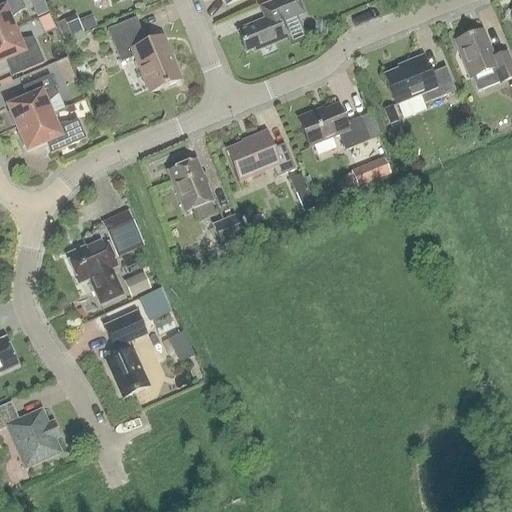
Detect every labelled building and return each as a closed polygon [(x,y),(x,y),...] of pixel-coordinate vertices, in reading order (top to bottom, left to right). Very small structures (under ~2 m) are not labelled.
[(0,0),(0,37),(13,32),(9,21),(20,13),(24,10),(19,0),(0,0)] [(254,52),(289,37),(282,22),(302,13),(296,0),(277,0),(260,8),(264,19),(244,28),(245,31),(237,34),(245,53),(253,49),(254,52)] [(65,41),(83,33),(75,15),(57,24),(65,41)] [(135,58),(150,94),(179,82),(161,38),(146,44),(135,19),(106,31),(120,64),(135,58)] [(496,83),(497,83),(498,85),(511,79),(511,65),(506,50),(489,57),(479,30),(451,41),(466,78),(490,68),(496,83)] [(18,42),(13,32),(0,37),(0,63),(4,61),(11,78),(43,64),(33,39),(18,42)] [(419,104),(451,91),(442,67),(426,73),(419,56),(404,62),(405,65),(380,75),(391,104),(415,94),(419,104)] [(15,126),(17,130),(50,116),(45,106),(57,96),(49,77),(21,89),(26,100),(7,108),(9,113),(7,114),(13,127),(15,126)] [(297,119),(309,147),(338,135),(345,151),(369,140),(360,118),(345,124),(337,105),(315,114),(314,112),(297,119)] [(383,111),(389,126),(398,122),(392,107),(383,111)] [(50,155),(85,140),(76,120),(68,124),(54,126),(50,116),(17,130),(18,134),(16,135),(22,148),(24,147),(26,152),(45,144),(50,155)] [(250,140),(226,150),(239,182),(272,168),(276,178),(295,170),(284,144),(273,149),(266,132),(249,139),(250,140)] [(359,169),(367,187),(400,172),(391,154),(359,169)] [(195,162),(167,173),(184,214),(212,202),(195,162)] [(289,180),(303,213),(314,208),(300,175),(289,180)] [(245,237),(235,216),(212,226),(221,247),(245,237)] [(115,268),(103,241),(65,257),(78,285),(88,281),(99,306),(122,296),(111,270),(115,268)] [(142,274),(123,283),(130,299),(149,290),(142,274)] [(136,315),(103,329),(112,350),(116,348),(120,356),(105,363),(122,400),(148,389),(127,343),(145,335),(136,315)] [(167,341),(178,364),(192,357),(181,334),(167,341)] [(0,372),(15,366),(4,340),(0,341),(0,372)] [(24,470),(60,455),(41,412),(18,422),(10,404),(0,408),(0,431),(6,429),(24,470)]
